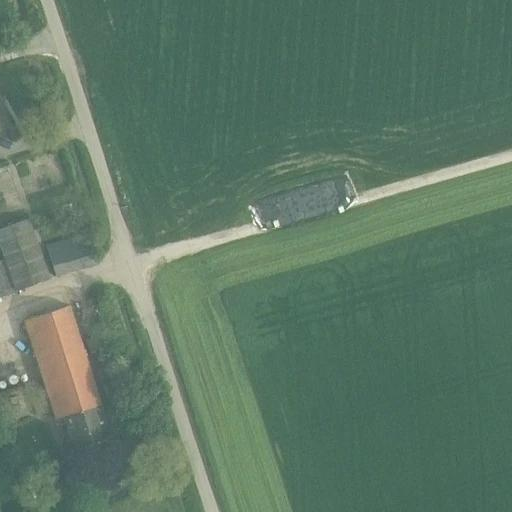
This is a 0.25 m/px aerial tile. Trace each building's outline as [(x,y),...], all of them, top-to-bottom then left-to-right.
[(0,104),(0,129),(10,126),(3,108),(2,109),(0,104)] [(27,219),(0,229),(0,251),(14,292),(49,279),(27,219)] [(45,247),(55,276),(96,264),(87,235),(45,247)] [(0,296),(14,292),(3,261),(0,261),(0,296)] [(63,416),(73,448),(109,437),(68,306),(23,320),(47,393),(31,398),(37,416),(52,411),(55,419),(63,416)] [(103,353),(90,355),(92,369),(105,367),(103,353)] [(37,474),(47,497),(70,488),(60,465),(37,474)]
